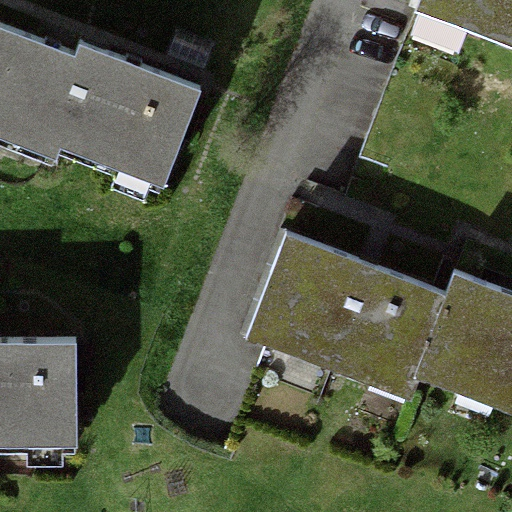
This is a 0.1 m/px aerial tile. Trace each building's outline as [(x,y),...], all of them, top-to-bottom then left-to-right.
[(511,0),(427,0),(420,21),(511,55),(511,0)] [(83,69),(0,35),(0,146),(61,171),(67,156),(169,197),(206,105),(88,57),(83,69)] [(454,308),(285,244),(246,346),(416,410),(423,389),(454,308)] [(511,422),(511,304),(463,285),(454,308),(423,389),(511,422)] [(4,342),(0,341),(0,461),(84,460),(83,354),(4,355),(4,342)]
